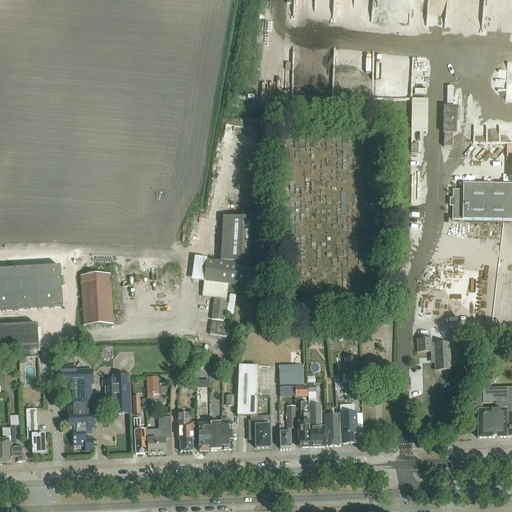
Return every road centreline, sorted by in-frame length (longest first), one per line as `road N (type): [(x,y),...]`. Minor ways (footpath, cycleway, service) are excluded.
road 1 (secondary): [(511,461),(0,486)]
road 2 (secondary): [(36,511),(511,490)]
road 3 (track): [(379,466),(379,375),(391,338),(376,332),(368,342),(375,371)]
